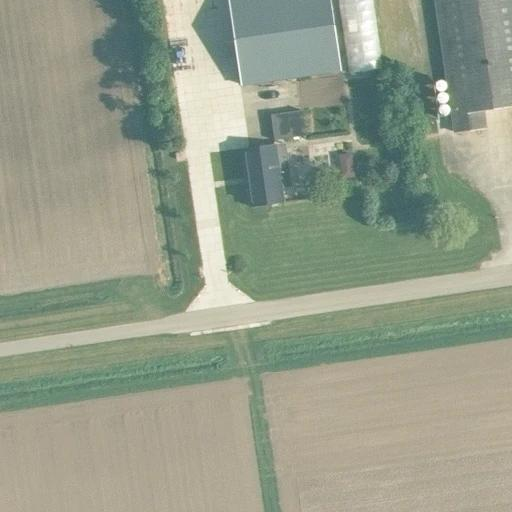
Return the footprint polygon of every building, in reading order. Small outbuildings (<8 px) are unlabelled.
[(226,0),(240,86),(338,71),(327,0),(226,0)] [(381,69),(371,0),(336,0),(347,74),(381,69)] [(511,0),(433,0),(453,133),(483,129),(480,111),(511,106),(511,0)] [(272,141),(304,136),(300,111),(269,115),(272,141)] [(285,155),(274,156),(273,145),(240,150),(248,207),(281,203),(279,188),(290,187),(285,155)]
